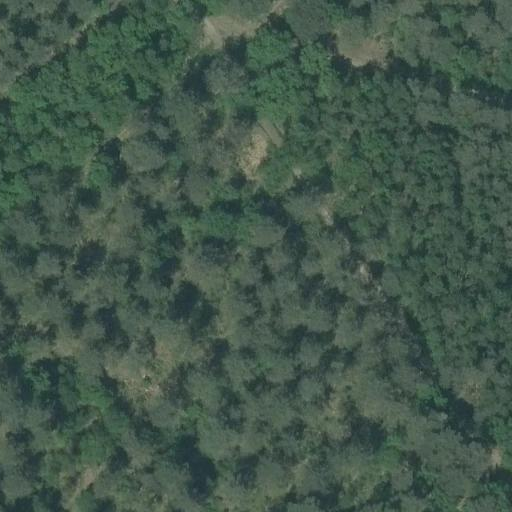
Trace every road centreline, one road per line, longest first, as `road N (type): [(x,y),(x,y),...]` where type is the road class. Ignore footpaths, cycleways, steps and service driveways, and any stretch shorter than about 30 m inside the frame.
road 1 (track): [(425,370),(234,77),(219,40)]
road 2 (track): [(245,36),(510,115)]
road 3 (track): [(511,497),(425,370)]
